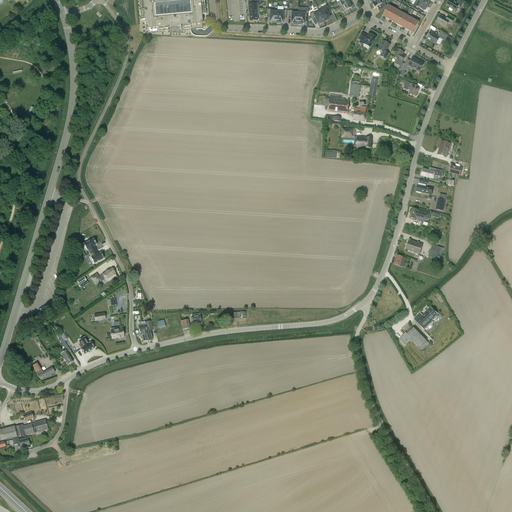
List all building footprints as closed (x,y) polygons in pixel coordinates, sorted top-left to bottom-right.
[(138,0),(141,20),(145,20),(146,29),(158,28),(158,32),(168,31),(168,27),(180,25),(180,30),(191,29),(190,25),(202,24),(202,15),(205,14),(205,4),(203,4),(203,1),(204,1),(204,0),(138,0)] [(412,8),(418,11),(419,9),(424,11),(425,10),(426,10),(428,6),(419,2),(417,0),(412,8)] [(456,11),(458,6),(461,8),(464,3),(458,0),(457,0),(456,3),(451,0),(449,0),(446,5),(456,11)] [(352,7),(349,3),(342,6),(344,11),(352,7)] [(386,18),(388,19),(394,9),(389,5),(383,16),(386,18)] [(318,10),(324,22),(328,20),(328,19),(330,18),(327,13),(330,11),(327,6),(318,10)] [(267,9),(267,16),(270,16),(270,22),(272,22),(272,23),(276,24),(277,10),(267,9)] [(399,11),(394,9),(388,19),(389,20),(393,22),(399,11)] [(286,17),(286,11),(277,10),(276,24),(280,24),(280,23),(282,23),(283,17),(286,17)] [(320,24),(324,22),(318,10),(309,14),(312,20),(315,18),(318,24),(320,23),(320,24)] [(293,23),(293,25),(298,25),(298,11),(288,11),(288,17),(291,17),(291,23),(293,23)] [(308,12),(298,11),(298,25),(302,25),(302,24),(304,24),(304,18),(308,18),(308,12)] [(396,24),(398,25),(404,14),(399,11),(393,22),(396,24)] [(404,14),(398,25),(403,27),(409,17),(404,14)] [(448,16),(447,19),(440,15),(437,21),(446,27),(449,23),(452,24),(454,20),(448,16)] [(406,29),(408,30),(414,19),(409,17),(403,27),(406,29)] [(413,33),(419,22),(414,19),(408,30),(409,31),(413,33)] [(436,44),(439,38),(444,41),(447,37),(440,33),(438,37),(430,32),(427,39),(436,44)] [(370,48),(376,37),(369,33),(368,36),(362,33),(359,39),(364,42),(363,44),(370,48)] [(389,54),(386,52),(390,45),(389,44),(383,41),(378,49),(381,52),(382,53),(380,56),(386,59),(389,54)] [(399,68),(401,70),(405,64),(402,62),(405,56),(402,55),(404,52),(397,49),(393,57),(396,59),(394,63),(400,66),(399,68)] [(424,64),(413,57),(408,65),(406,63),(402,70),(402,71),(401,74),(404,76),(406,72),(405,72),(408,65),(420,72),(424,64)] [(372,79),(368,98),(374,98),(378,80),(372,79)] [(411,83),(405,81),(404,86),(409,88),(408,89),(410,90),(409,94),(416,96),(419,87),(411,83)] [(349,96),(359,98),(360,86),(358,85),(358,83),(353,83),(353,85),(351,84),(349,96)] [(349,102),(344,101),(345,99),(341,99),(341,96),(330,95),(329,100),(328,111),(348,114),(349,102)] [(366,110),(361,109),(354,108),(353,120),(365,121),(366,110)] [(354,129),(348,129),(341,128),(341,138),(353,138),(354,137),(354,129)] [(362,137),(357,137),(357,148),(371,148),(371,138),(362,137)] [(447,157),(451,144),(442,141),(442,139),(439,138),(437,145),(436,148),(439,149),(437,155),(447,157)] [(454,166),(451,165),(449,173),(460,176),(462,169),(456,167),(455,167),(454,167),(454,166)] [(441,177),(442,171),(432,168),(431,171),(423,169),(423,171),(422,171),(421,174),(422,174),(421,176),(433,179),(434,175),(441,177)] [(420,179),(419,184),(421,184),(420,186),(418,185),(416,192),(421,193),(431,195),(433,189),(426,187),(426,185),(427,185),(428,181),(420,179)] [(439,199),(436,210),(442,211),(445,201),(439,199)] [(423,212),(413,209),(411,218),(424,221),(425,217),(429,218),(430,214),(424,212),(423,212)] [(422,245),(409,240),(406,250),(419,254),(422,245)] [(89,256),(93,254),(91,249),(96,247),(93,241),(83,246),(89,256)] [(444,249),(442,248),(432,244),(428,257),(437,260),(437,258),(439,258),(440,256),(438,255),(439,254),(440,254),(441,255),(444,249)] [(95,265),(105,258),(105,257),(104,256),(103,256),(102,254),(96,258),(93,254),(89,256),(92,260),(91,260),(95,265)] [(404,268),(406,264),(405,263),(406,259),(404,258),(404,257),(397,255),(394,264),(404,268)] [(103,281),(103,280),(105,279),(106,280),(116,274),(112,268),(100,276),(101,277),(100,278),(97,273),(90,278),(94,284),(100,280),(101,282),(103,281)] [(420,313),(414,319),(424,329),(433,320),(432,319),(437,314),(430,308),(422,315),(420,313)] [(201,323),(200,316),(200,314),(192,315),(192,324),(201,323)] [(181,321),(182,330),(190,328),(188,319),(181,321)] [(146,330),(148,340),(152,339),(150,331),(153,330),(151,321),(145,322),(141,323),(141,322),(138,323),(139,326),(142,326),(146,325),(147,330),(146,330)] [(143,342),(148,340),(146,330),(147,330),(146,325),(142,326),(139,326),(138,327),(140,333),(141,332),(141,335),(143,342)] [(414,328),(412,326),(400,339),(406,345),(411,340),(421,350),(428,343),(414,328)] [(122,327),(111,329),(112,331),(111,331),(112,339),(124,337),(123,329),(122,329),(122,327)] [(61,354),(68,365),(73,361),(67,352),(70,350),(61,335),(58,337),(67,350),(61,354)] [(91,342),(88,343),(84,337),(79,341),(83,347),(80,348),(84,354),(94,348),(91,342)] [(38,376),(41,381),(55,373),(52,367),(43,373),(38,363),(32,366),(38,376)] [(32,419),(34,419),(32,413),(23,416),(25,422),(32,419)] [(45,420),(31,424),(34,434),(48,430),(45,420)] [(31,424),(23,426),(25,435),(26,436),(32,434),(34,434),(31,424)] [(15,427),(17,437),(25,435),(23,426),(23,425),(15,427)] [(29,445),(28,439),(27,437),(19,439),(18,438),(12,439),(13,445),(17,444),(18,448),(21,447),(29,445)]
